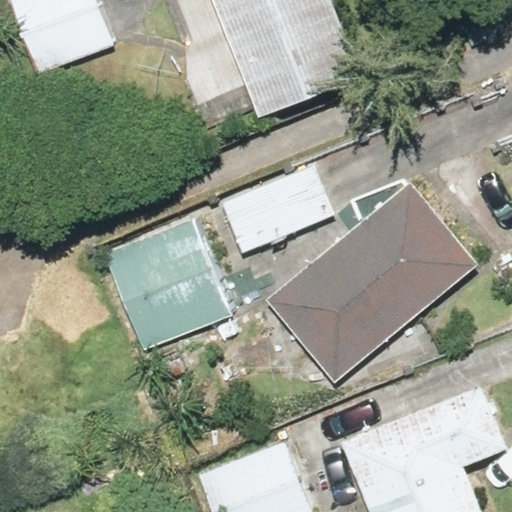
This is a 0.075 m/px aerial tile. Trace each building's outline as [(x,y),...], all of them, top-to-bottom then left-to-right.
[(109,0),(16,0),(41,74),(124,46),(109,0)] [(357,0),(229,0),(273,106),(383,63),(357,0)] [(321,165),(225,202),(246,257),(342,219),(321,165)] [(349,377),(495,252),(424,169),(278,293),(349,377)] [(205,214),(107,250),(144,352),(242,316),(205,214)] [(511,390),(505,374),(357,433),(388,511),(507,511),(485,456),(511,445),(511,390)] [(323,511),(298,441),(207,473),(220,511),(323,511)]
